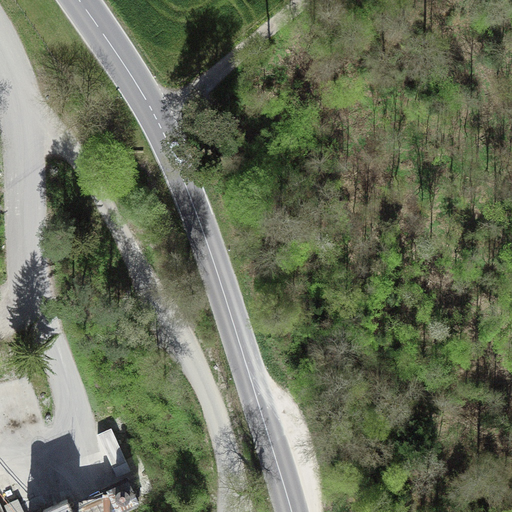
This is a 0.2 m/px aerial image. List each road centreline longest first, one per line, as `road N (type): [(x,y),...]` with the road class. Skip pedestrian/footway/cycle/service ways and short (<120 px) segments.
road 1 (tertiary): [(78,0),(168,151),(287,511)]
road 2 (track): [(152,114),(308,0)]
